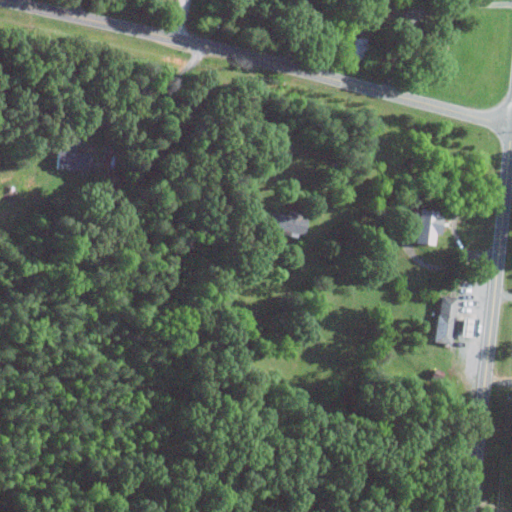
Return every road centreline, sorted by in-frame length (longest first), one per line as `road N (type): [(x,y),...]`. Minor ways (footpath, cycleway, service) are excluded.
road 1 (tertiary): [(0,0),(511,127)]
road 2 (tertiary): [(469,511),(511,127)]
